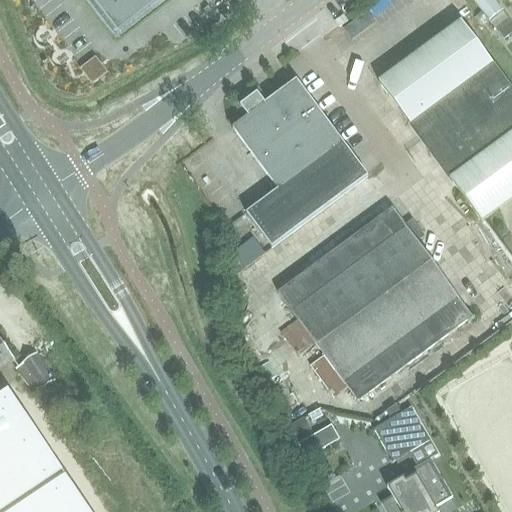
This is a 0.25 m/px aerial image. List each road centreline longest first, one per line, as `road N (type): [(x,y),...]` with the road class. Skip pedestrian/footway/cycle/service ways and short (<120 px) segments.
road 1 (tertiary): [(58,190),(290,13)]
road 2 (residential): [(290,13),(453,246)]
road 3 (tertiary): [(234,511),(140,346)]
road 4 (tertiary): [(140,346),(126,301),(58,190)]
road 5 (tertiary): [(36,206),(105,314),(140,346)]
road 6 (unknown): [(194,0),(131,42),(109,37),(81,0)]
